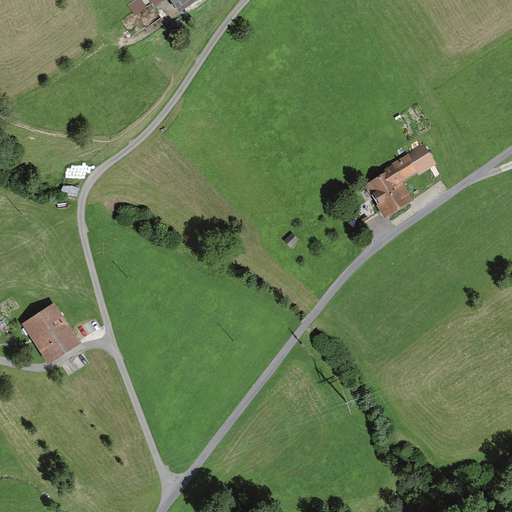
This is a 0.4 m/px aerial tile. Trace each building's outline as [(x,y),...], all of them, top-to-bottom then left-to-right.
[(178,0),(187,11),(201,0),(178,0)] [(142,2),(130,7),(136,20),(148,14),(142,2)] [(389,172),(367,186),(384,214),(410,199),(399,180),(432,160),(423,146),(387,169),(389,172)] [(65,176),(65,195),(80,195),(80,176),(65,176)] [(292,235),(286,241),(291,246),(297,240),(292,235)] [(76,341),(53,307),(27,324),(49,358),(76,341)]
